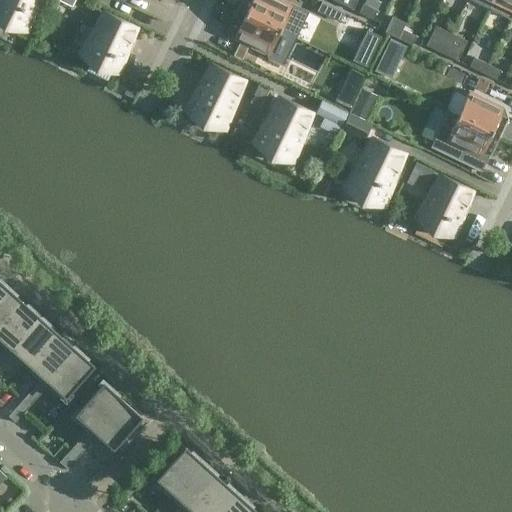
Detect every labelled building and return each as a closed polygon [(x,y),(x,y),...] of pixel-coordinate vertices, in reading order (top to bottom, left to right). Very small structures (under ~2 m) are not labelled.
[(0,0),(0,17),(24,30),(38,0),(0,0)] [(240,0),(236,9),(279,30),(291,5),(280,0),(240,0)] [(356,0),(355,0),(339,0),(338,3),(352,9),(356,0)] [(380,3),(374,0),(364,0),(359,13),(372,19),(380,3)] [(470,0),(488,9),(492,0),(470,0)] [(509,19),(511,11),(511,0),(492,0),(488,9),(509,19)] [(343,13),(321,2),(317,11),(339,22),(343,13)] [(267,55),(279,30),(236,9),(228,27),(236,31),(233,38),(267,55)] [(128,41),(134,28),(104,14),(85,54),(83,52),(81,55),(116,72),(131,42),(128,41)] [(398,38),(402,29),(388,23),(384,32),(398,38)] [(415,36),(402,29),(398,38),(411,45),(415,36)] [(366,68),(381,37),(366,30),(351,61),(366,68)] [(432,37),(428,46),(441,53),(446,44),(432,37)] [(406,46),(390,38),(374,71),(390,79),(406,46)] [(459,50),(446,44),(441,53),(455,59),(459,50)] [(458,58),(468,64),(476,49),(466,44),(458,58)] [(482,73),(487,64),(473,57),(469,66),(482,73)] [(500,70),(487,64),(482,73),(496,79),(500,70)] [(242,81),(212,66),(206,79),(204,77),(187,111),(222,128),(223,125),(221,124),(242,81)] [(478,79),(474,88),(484,93),(489,84),(478,79)] [(260,108),(269,90),(258,85),(249,103),(260,108)] [(377,96),(363,89),(350,114),(365,121),(377,96)] [(448,111),(448,112),(499,136),(508,119),(499,115),(502,108),(469,91),(457,115),(448,111)] [(310,113),(280,99),(274,111),(271,110),(255,144),(290,161),(291,158),(288,157),(310,113)] [(347,113),(321,100),(314,113),(323,118),(318,127),(336,136),(347,113)] [(490,155),(499,136),(448,112),(430,147),(478,171),(484,159),(479,156),(482,150),(490,155)] [(371,125),(349,113),(340,130),(363,141),(371,125)] [(402,154),(373,140),(350,187),(347,186),(346,188),(381,205),(397,171),(395,170),(402,154)] [(470,191),(440,177),(420,217),(418,216),(417,218),(452,235),(466,205),(464,204),(470,191)] [(0,322),(20,300),(2,284),(0,286),(0,322)] [(0,338),(10,347),(38,316),(20,300),(0,322),(0,338)] [(28,363),(56,332),(38,316),(10,347),(28,363)] [(46,379),(74,348),(56,332),(28,363),(46,379)] [(93,365),(74,349),(74,348),(46,379),(63,395),(64,397),(93,365)] [(3,349),(0,352),(0,366),(10,356),(3,349)] [(38,381),(23,398),(30,405),(45,387),(38,381)] [(93,430),(121,399),(102,382),(74,414),(76,415),(93,430)] [(15,422),(30,405),(23,398),(8,416),(15,422)] [(140,416),(121,399),(93,430),(111,446),(110,446),(112,448),(140,416)] [(87,431),(73,446),(81,453),(95,438),(87,431)] [(59,462),(66,469),(81,453),(73,446),(59,462)] [(174,494),(202,463),(184,447),(155,478),(157,480),(157,479),(174,494)] [(192,511),(220,479),(202,463),(174,494),(192,511)] [(193,511),(223,511),(238,495),(220,479),(192,511),(193,511)] [(255,511),(256,511),(238,495),(223,511),(255,511)] [(167,497),(153,511),(166,511),(174,503),(167,497)]
